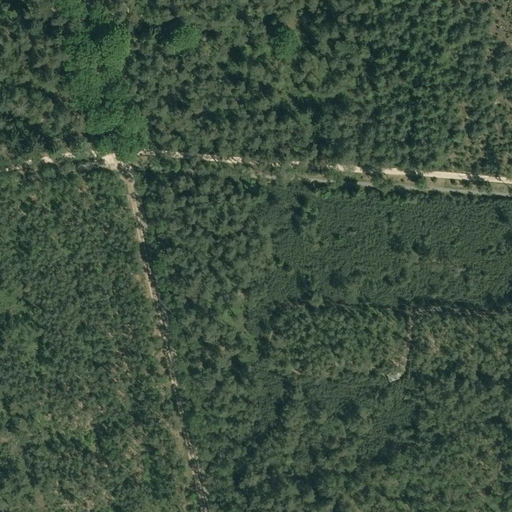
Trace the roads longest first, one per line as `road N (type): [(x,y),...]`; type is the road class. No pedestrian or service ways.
road 1 (track): [(122,151),(511,180)]
road 2 (track): [(205,511),(122,151)]
road 3 (track): [(122,151),(86,0)]
road 4 (track): [(0,168),(122,151)]
